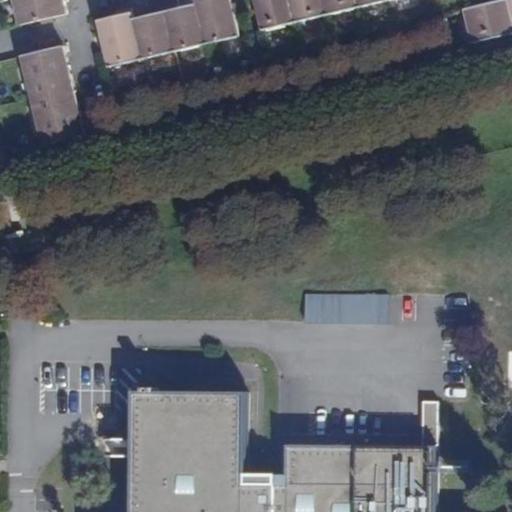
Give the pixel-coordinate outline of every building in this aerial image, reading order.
[(16,0),(22,27),(31,25),(43,22),(56,19),(71,16),(66,0),(16,0)] [(171,0),(166,1),(178,52),(210,44),(200,4),(188,7),(182,8),(180,0),(171,0)] [(198,0),(200,4),(210,44),(243,37),(238,18),(237,16),(234,4),(233,0),(198,0)] [(246,0),(255,33),(299,23),(293,0),(246,0)] [(293,0),(299,23),(331,15),(326,0),(293,0)] [(326,0),(331,15),(362,8),(360,0),(326,0)] [(469,10),(477,42),(511,33),(511,3),(511,0),(510,0),(509,0),(483,7),(469,10)] [(148,59),(178,52),(166,1),(152,5),(155,15),(148,17),(138,19),(148,59)] [(114,67),(148,59),(138,19),(136,9),(119,13),(120,17),(103,22),(106,35),(109,47),(110,48),(114,67)] [(101,36),(104,49),(110,48),(109,47),(106,35),(103,35),(101,36)] [(24,57),(34,101),(75,91),(72,76),(68,61),(65,47),(24,57)] [(34,101),(44,145),(85,135),(83,125),(79,106),(75,91),(34,101)] [(307,294),(307,319),(389,320),(390,295),(307,294)] [(256,395),(147,394),(148,511),(442,511),(445,449),(301,449),(301,487),(257,485),(256,395)]
